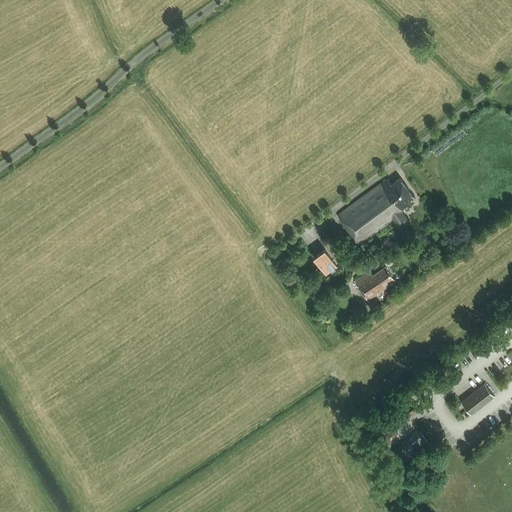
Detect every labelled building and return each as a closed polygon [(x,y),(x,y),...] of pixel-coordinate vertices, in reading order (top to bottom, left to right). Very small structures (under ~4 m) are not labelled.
[(392,183),(388,178),(338,215),(359,244),(392,219),(399,229),(409,222),(401,210),(407,206),(408,208),(412,205),(408,200),(414,195),(400,177),(392,183)] [(338,266),(324,247),(313,255),(326,274),(338,266)] [(373,274),(371,271),(355,281),(369,300),(378,293),(393,282),(383,268),(373,274)] [(485,383),(462,401),(472,414),(495,396),(485,383)] [(405,419),(415,415),(413,411),(403,415),(405,419)] [(392,450),(401,463),(432,442),(423,429),(392,450)]
